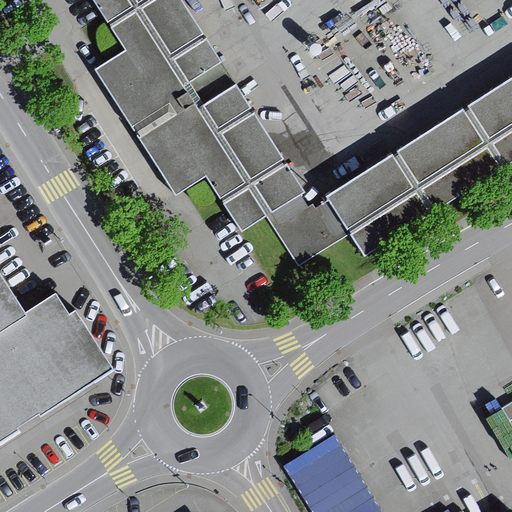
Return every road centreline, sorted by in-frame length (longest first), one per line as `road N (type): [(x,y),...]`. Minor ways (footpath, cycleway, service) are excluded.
road 1 (unclassified): [(0,90),(172,362)]
road 2 (tertiary): [(511,223),(310,343)]
road 3 (unknown): [(327,0),(268,40),(243,42),(220,25),(209,0)]
